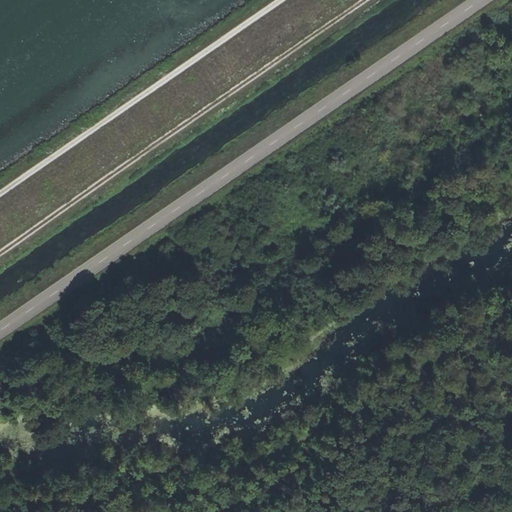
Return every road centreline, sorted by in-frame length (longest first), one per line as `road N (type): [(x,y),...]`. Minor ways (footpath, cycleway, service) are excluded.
road 1 (tertiary): [(476,0),(0,327)]
road 2 (track): [(370,0),(0,257)]
road 3 (track): [(281,0),(0,195)]
